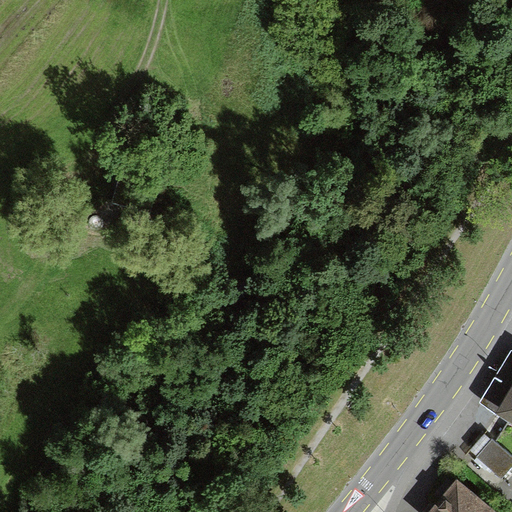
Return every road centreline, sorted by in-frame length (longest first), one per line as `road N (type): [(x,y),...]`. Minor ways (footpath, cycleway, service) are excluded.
road 1 (primary): [(511,280),(443,394),(351,511)]
road 2 (track): [(98,207),(160,0)]
